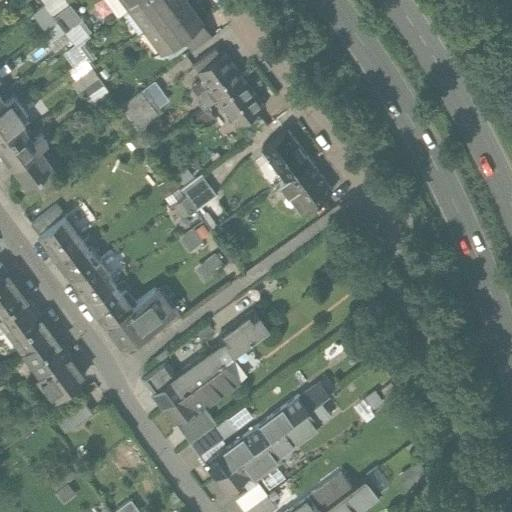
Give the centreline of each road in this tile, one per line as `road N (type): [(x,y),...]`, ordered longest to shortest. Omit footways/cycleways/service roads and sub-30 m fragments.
road 1 (primary): [(330,0),(415,127),(470,238),(511,359)]
road 2 (residential): [(0,223),(206,511)]
road 3 (residential): [(393,217),(224,0)]
road 4 (primary): [(511,206),(459,100),(395,0)]
